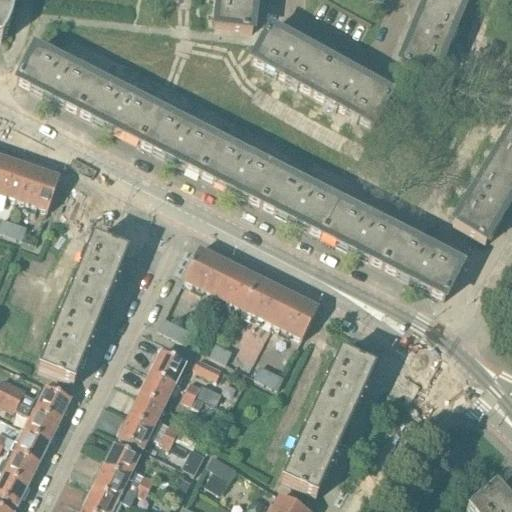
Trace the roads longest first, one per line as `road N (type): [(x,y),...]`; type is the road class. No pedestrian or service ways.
road 1 (residential): [(190,217),(43,511)]
road 2 (tertiary): [(451,365),(323,281),(190,217)]
road 3 (tertiary): [(190,217),(0,115)]
road 4 (residential): [(403,0),(373,66),(293,22),(295,0)]
road 5 (residential): [(363,511),(451,365)]
road 6 (residential): [(451,365),(511,260)]
